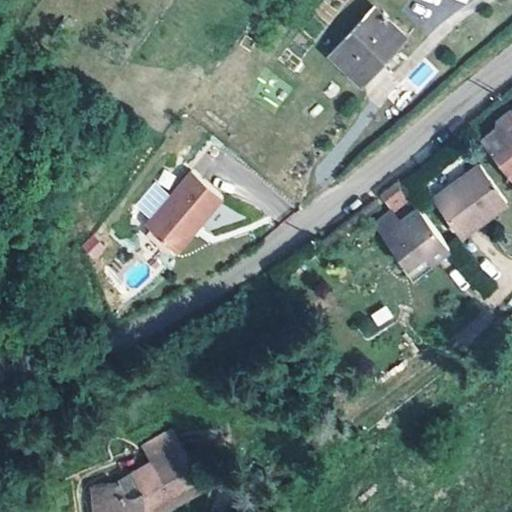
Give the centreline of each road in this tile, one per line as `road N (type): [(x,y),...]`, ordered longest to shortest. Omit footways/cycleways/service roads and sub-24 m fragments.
road 1 (residential): [(511,61),(244,270),(161,321),(63,360)]
road 2 (unknown): [(511,289),(378,409),(241,510)]
